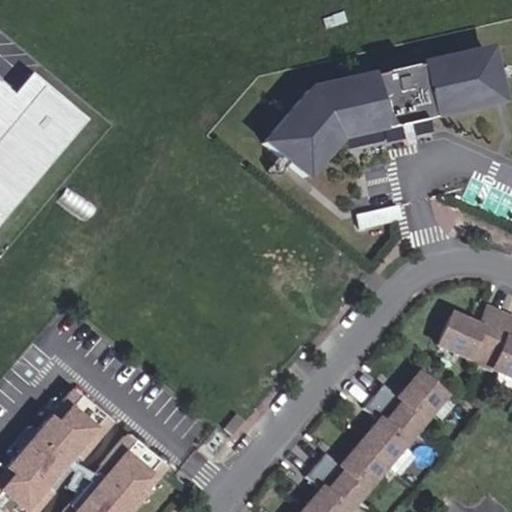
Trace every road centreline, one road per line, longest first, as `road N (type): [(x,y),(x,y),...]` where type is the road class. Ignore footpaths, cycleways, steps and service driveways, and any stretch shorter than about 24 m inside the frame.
road 1 (residential): [(214,511),(399,293),(455,263),(511,269)]
road 2 (unknown): [(455,263),(413,179),(420,169),(449,162),(511,188)]
